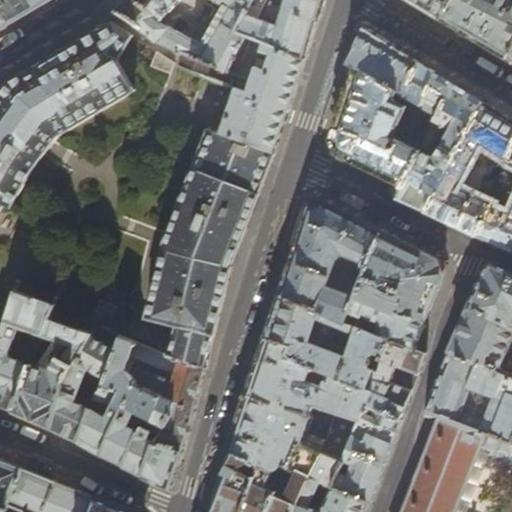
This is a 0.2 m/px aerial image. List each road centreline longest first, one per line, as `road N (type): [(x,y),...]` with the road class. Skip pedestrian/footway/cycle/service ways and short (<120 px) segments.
road 1 (residential): [(378,511),(474,249),(293,155)]
road 2 (residential): [(293,155),(182,511)]
road 3 (residential): [(0,435),(182,511)]
road 4 (residential): [(347,0),(511,92)]
road 5 (residential): [(343,0),(293,155)]
